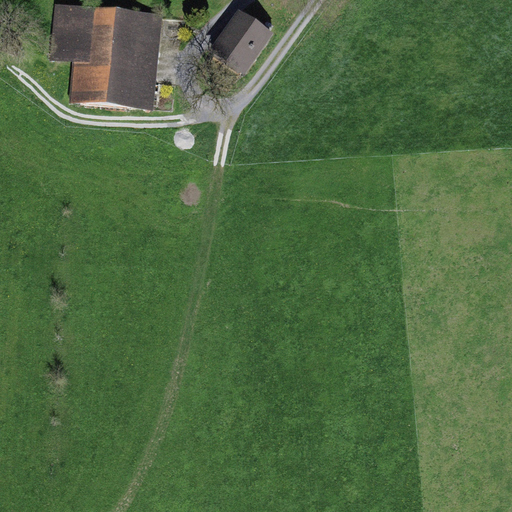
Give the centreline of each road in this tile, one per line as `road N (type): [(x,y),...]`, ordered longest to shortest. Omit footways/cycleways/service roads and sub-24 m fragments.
road 1 (track): [(317,0),(247,99),(191,121),(76,122),(0,61)]
road 2 (track): [(222,109),(198,100),(187,82),(189,60),(244,0)]
